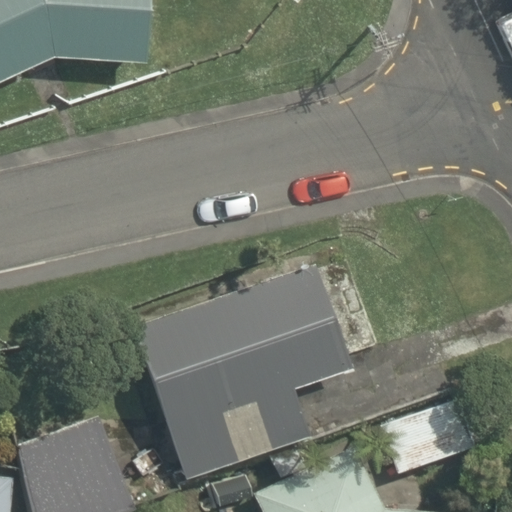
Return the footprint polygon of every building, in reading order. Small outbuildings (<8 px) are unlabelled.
[(146,69),(148,0),(0,0),(0,83),(43,64),(146,69)] [(353,380),(312,262),(122,329),(175,481),(304,436),(292,402),(353,380)] [(447,395),(369,425),(389,477),(467,448),(447,395)] [(132,511),(105,418),(9,445),(28,511),(132,511)] [(341,434),(239,487),(252,511),(464,511),(465,507),(376,502),(341,434)] [(0,475),(0,511),(9,511),(12,476),(0,475)]
